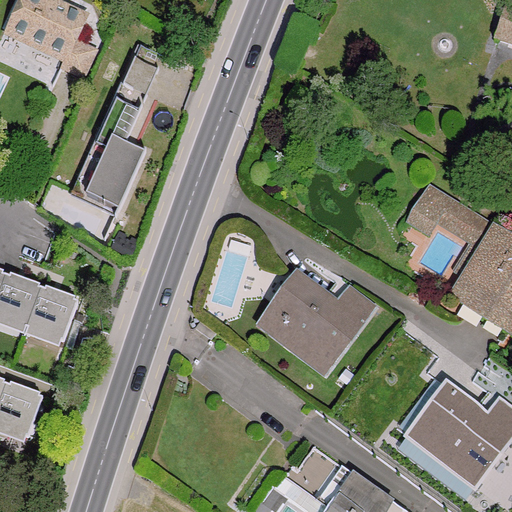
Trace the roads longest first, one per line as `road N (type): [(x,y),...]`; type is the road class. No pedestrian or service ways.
road 1 (residential): [(152,314),(427,511)]
road 2 (secondary): [(268,0),(152,314)]
road 3 (secondary): [(152,314),(87,511)]
